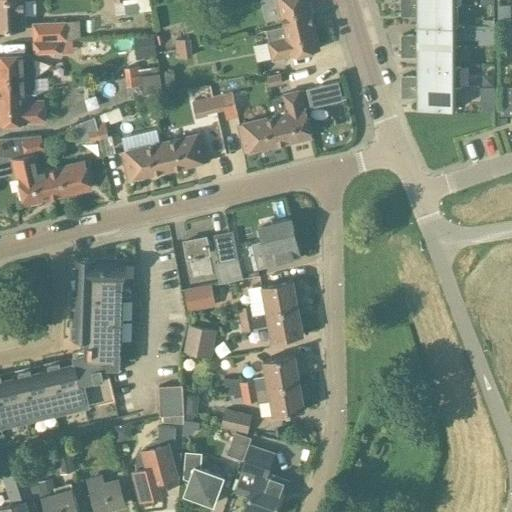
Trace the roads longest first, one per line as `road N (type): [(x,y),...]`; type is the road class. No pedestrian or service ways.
road 1 (residential): [(311,511),(337,424),(328,172)]
road 2 (residential): [(52,234),(328,172)]
road 3 (unclassified): [(511,446),(436,246)]
road 4 (residential): [(0,359),(47,348),(55,338),(52,234)]
road 5 (unclassified): [(397,149),(347,0)]
